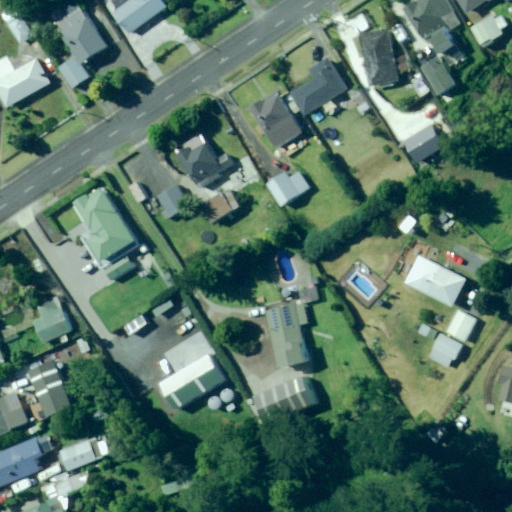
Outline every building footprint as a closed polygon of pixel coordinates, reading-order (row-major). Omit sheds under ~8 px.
[(98,59),(105,55),(114,48),(81,0),(79,0),(75,3),(68,8),(58,15),(62,21),(61,21),(70,34),(69,35),(79,50),(81,53),(89,65),(98,59)] [(136,34),(164,15),(174,7),(169,0),(116,0),(117,0),(121,7),(121,12),(136,34)] [(443,42),(447,49),(450,53),(465,44),(456,29),(468,22),(454,0),(421,0),(410,7),(429,38),(440,31),(443,36),(441,38),(443,42)] [(467,0),(476,13),(478,11),(494,0),(467,0)] [(24,43),(34,36),(36,35),(15,3),(3,11),(5,14),(12,23),(11,24),(21,39),(24,43)] [(394,8),(389,11),(392,17),(397,14),(394,8)] [(488,44),(500,36),(498,33),(501,31),(499,26),(495,29),(489,19),(477,27),(478,28),(488,44)] [(398,26),(401,31),(406,28),(403,23),(398,26)] [(405,79),(398,43),(394,28),(366,33),(366,36),(373,68),(377,85),(403,80),(405,79)] [(486,47),(470,58),(473,62),(489,52),(486,47)] [(338,98),(355,87),(349,76),(352,73),(344,60),(341,63),(335,54),(315,67),(321,76),(298,91),(313,114),(329,104),(335,113),(344,107),(338,98)] [(464,82),(445,54),(427,67),(451,102),(457,97),(452,90),(464,82)] [(78,89),(96,77),(82,56),(64,68),(78,89)] [(0,88),(12,109),(55,83),(41,58),(20,70),(12,57),(0,63),(0,82),(0,88)] [(361,103),(367,111),(376,105),(363,86),(361,87),(354,91),(361,103)] [(255,104),(283,147),(310,129),(286,92),(283,94),(281,95),(272,101),(270,99),(268,96),(255,104)] [(205,187),(224,176),(226,174),(224,171),(238,163),(231,152),(223,157),(207,132),(182,148),(182,149),(184,152),(183,152),(199,177),(205,187)] [(274,182),(272,183),(301,224),(315,215),(302,196),(315,186),(299,164),(295,167),(289,171),(278,178),(274,182)] [(177,216),(196,203),(183,183),(164,196),(172,208),(168,211),(169,213),(172,218),(176,215),(177,216)] [(100,245),(110,260),(143,239),(111,187),(108,189),(107,186),(98,191),(82,201),(83,203),(103,234),(96,238),(100,245)] [(245,207),(235,191),(208,208),(218,224),(245,207)] [(421,222),(413,215),(404,227),(412,234),(421,222)] [(137,267),(129,256),(108,270),(116,282),(137,267)] [(459,305),(460,305),(472,278),(431,259),(418,286),(457,304),(459,305)] [(46,342),(61,335),(65,342),(70,339),(67,333),(75,329),(58,294),(39,303),(45,315),(36,320),(38,323),(39,326),(46,342)] [(308,331),(307,328),(306,323),(313,321),(308,302),(300,304),(300,302),(270,310),(272,317),(275,328),(282,353),(282,354),(286,353),(290,366),(316,359),(311,338),(309,338),(308,331)] [(452,327),(450,331),(470,341),(482,318),(462,308),(452,327)] [(438,325),(426,319),(419,335),(432,340),(438,325)] [(445,351),(451,354),(460,359),(468,343),(445,332),(437,348),(445,351)] [(92,350),(87,338),(79,341),(84,353),(92,350)] [(4,349),(0,340),(0,367),(10,363),(4,349)] [(63,371),(55,352),(54,351),(47,354),(46,350),(34,355),(35,356),(36,359),(26,363),(34,382),(35,383),(56,374),(60,372),(63,371)] [(511,368),(506,367),(500,400),(511,402),(511,368)] [(321,405),(309,378),(261,397),(273,424),(321,405)] [(24,410),(23,408),(14,412),(7,395),(1,398),(1,396),(0,396),(0,435),(15,430),(15,428),(29,422),(28,419),(30,418),(26,409),(24,410)] [(47,452),(41,438),(40,436),(0,453),(0,487),(43,470),(44,469),(40,458),(48,455),(47,452)] [(63,450),(71,469),(71,470),(106,457),(98,436),(97,437),(63,450)] [(196,487),(193,477),(188,462),(172,466),(177,482),(162,486),(165,496),(196,487)] [(64,497),(72,494),(91,485),(86,472),(58,484),(64,497)] [(72,511),(71,511),(69,511),(63,499),(54,503),(52,500),(51,501),(25,511),(72,511)]
